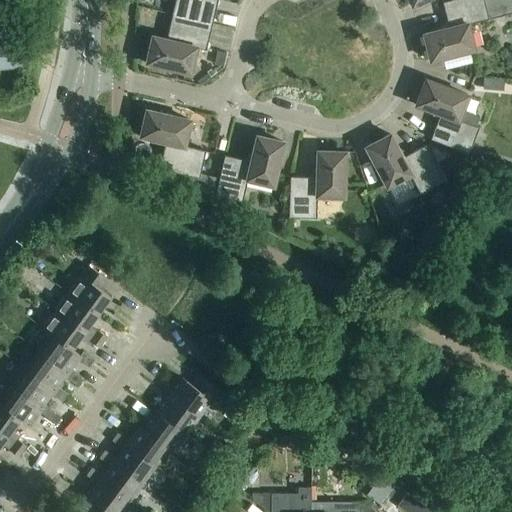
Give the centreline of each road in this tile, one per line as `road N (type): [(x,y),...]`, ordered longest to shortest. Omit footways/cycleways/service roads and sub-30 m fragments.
road 1 (residential): [(226,106),(331,130),(372,118),(402,71),(403,50),(383,0)]
road 2 (residential): [(157,325),(62,454),(22,493),(24,511)]
road 3 (tertiary): [(0,248),(77,136),(90,77)]
road 4 (tertiary): [(70,73),(48,142),(0,229)]
road 5 (residential): [(90,77),(226,106)]
